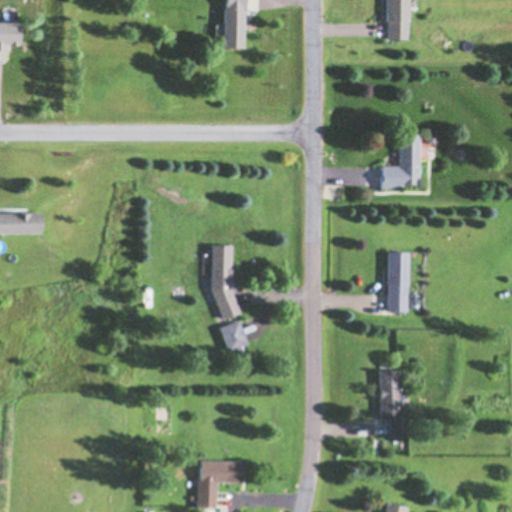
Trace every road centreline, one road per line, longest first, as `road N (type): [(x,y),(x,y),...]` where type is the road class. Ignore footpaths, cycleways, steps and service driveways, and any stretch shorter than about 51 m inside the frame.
road 1 (residential): [(313,0),(313,400),(311,466),(299,511)]
road 2 (residential): [(0,130),(313,130)]
